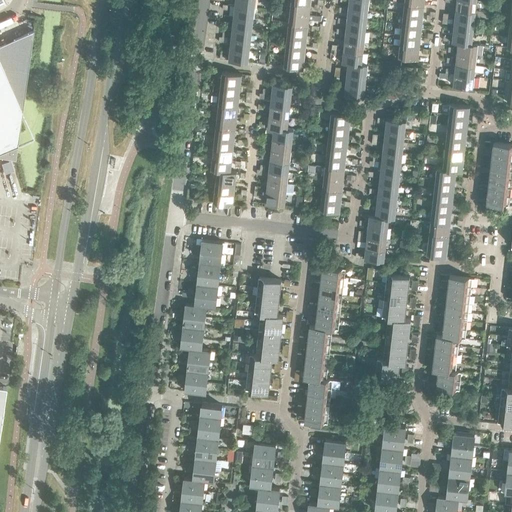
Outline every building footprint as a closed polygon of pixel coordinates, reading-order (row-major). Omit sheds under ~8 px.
[(291,0),(290,11),(310,13),(311,3),(291,0)] [(349,0),(349,7),(368,9),(369,0),(349,0)] [(476,0),(456,0),(456,8),(476,10),(476,0)] [(405,1),(404,12),(423,15),(424,4),(405,1)] [(235,4),(234,15),(254,18),(255,7),(235,4)] [(349,7),(347,18),(367,20),(368,9),(349,7)] [(456,8),(455,19),(474,21),(476,10),(456,8)] [(310,13),(290,11),(289,22),(309,24),(310,13)] [(423,15),(404,12),(402,23),(422,25),(423,15)] [(254,18),(234,15),(233,26),(252,28),(254,18)] [(347,18),(346,28),(366,31),(367,20),(347,18)] [(455,19),(453,30),(473,32),(474,21),(455,19)] [(309,24),(289,22),(288,33),(307,35),(309,24)] [(422,25),(402,23),(401,34),(421,36),(422,25)] [(252,28),(233,26),(231,37),(251,39),(252,28)] [(346,28),(345,39),(365,41),(366,31),(346,28)] [(0,155),(15,158),(27,76),(33,29),(0,43),(0,155)] [(473,32),(453,30),(452,41),(458,41),(472,42),(473,32)] [(288,33),(286,43),(306,46),(307,35),(288,33)] [(421,36),(401,34),(400,45),(419,47),(421,36)] [(231,37),(230,48),(250,50),(251,39),(231,37)] [(345,39),(344,50),(363,52),(365,41),(345,39)] [(472,42),(458,41),(457,52),(477,54),(478,43),(472,42)] [(306,46),(286,43),(285,54),(305,57),(306,46)] [(419,47),(400,45),(399,56),(418,58),(419,47)] [(250,50),(230,48),(229,59),(249,61),(250,50)] [(363,52),(344,50),(342,61),(348,62),(362,62),(363,52)] [(477,54),(457,52),(456,63),(475,65),(477,54)] [(305,57),(285,54),(284,65),(304,67),(305,57)] [(362,62),(348,62),(347,72),(367,74),(368,63),(362,62)] [(456,63),(454,74),(474,76),(475,65),(456,63)] [(241,84),(242,73),(222,71),(221,82),(241,84)] [(367,74),(347,72),(346,83),(365,85),(367,74)] [(474,76),(454,74),(453,85),(473,87),(474,76)] [(221,82),(220,93),(239,95),(241,84),(221,82)] [(273,82),(272,93),(292,95),(293,84),(273,82)] [(365,85),(346,83),(345,94),(364,96),(365,85)] [(239,95),(220,93),(219,103),(238,106),(239,95)] [(272,93),(271,104),(290,106),(292,95),(272,93)] [(219,103),(217,114),(237,117),(238,106),(219,103)] [(450,103),(449,114),(469,116),(470,105),(450,103)] [(271,104),(269,115),(289,117),(290,106),(271,104)] [(350,124),(351,113),(352,113),(332,111),(330,122),(350,124)] [(217,114),(216,125),(236,127),(237,117),(217,114)] [(449,114),(448,125),(467,127),(469,116),(449,114)] [(289,117),(269,115),(268,126),(274,127),(288,128),(289,117)] [(385,128),(405,130),(406,120),(386,117),(385,128)] [(350,124),(330,122),(329,133),(349,135),(350,124)] [(216,125),(215,136),(235,138),(236,127),(216,125)] [(448,125),(447,135),(466,138),(467,127),(448,125)] [(274,127),(273,137),(292,140),(294,128),(288,128),(274,127)] [(385,128),(384,139),(404,141),(405,130),(385,128)] [(329,133),(328,144),(348,146),(349,135),(329,133)] [(447,135),(445,146),(465,149),(466,138),(447,135)] [(235,138),(215,136),(214,147),(233,149),(235,138)] [(296,151),(296,148),(291,148),(292,140),(273,137),(272,148),(291,150),(296,151)] [(384,139),(383,150),(403,152),(404,141),(384,139)] [(511,143),(494,142),(493,150),(511,152),(511,143)] [(348,146),(328,144),(327,154),(347,157),(348,146)] [(465,149),(445,146),(444,157),(464,160),(465,149)] [(233,149),(214,147),(213,157),(232,159),(233,149)] [(291,150),(272,148),(270,159),(290,161),(291,150)] [(383,150),(381,160),(401,163),(403,152),(383,150)] [(511,152),(493,150),(492,159),(511,161),(511,152)] [(347,157),(327,154),(326,165),(345,167),(347,157)] [(232,159),(213,157),(211,169),(217,169),(231,170),(232,159)] [(464,160),(444,157),(443,167),(456,170),(462,170),(464,160)] [(270,159),(269,169),(289,172),(290,161),(270,159)] [(511,161),(492,159),(491,168),(511,170),(511,161)] [(11,160),(1,163),(4,174),(14,171),(11,160)] [(381,160),(381,166),(380,171),(400,173),(401,163),(381,160)] [(345,167),(326,165),(324,176),(344,178),(345,167)] [(456,170),(443,167),(437,167),(435,178),(455,180),(456,170)] [(511,170),(491,168),(490,176),(511,178),(511,170)] [(231,170),(217,169),(216,180),(235,182),(237,171),(231,170)] [(289,172),(269,169),(268,180),(287,183),(289,172)] [(400,173),(380,171),(379,182),(399,184),(400,173)] [(344,178),(324,176),(323,187),(343,189),(344,178)] [(511,178),(490,176),(489,185),(511,188),(511,183),(511,178)] [(435,178),(434,189),(454,191),(455,180),(435,178)] [(235,182),(216,180),(214,191),(234,193),(235,182)] [(287,183),(268,180),(267,191),(286,193),(287,183)] [(379,182),(378,193),(398,195),(399,184),(379,182)] [(511,188),(489,185),(488,193),(511,196),(511,188)] [(323,187),(322,198),(342,200),(343,189),(323,187)] [(454,191),(434,189),(433,199),(453,201),(454,191)] [(234,193),(214,191),(213,201),(233,204),(234,193)] [(286,193),(267,191),(266,202),(285,204),(286,193)] [(398,195),(378,193),(377,203),(396,206),(398,195)] [(511,196),(488,193),(487,202),(510,205),(511,196)] [(342,200),(322,198),(321,208),(340,211),(342,200)] [(453,201),(433,199),(432,210),(452,212),(453,201)] [(377,203),(375,214),(375,215),(389,216),(395,217),(396,206),(377,203)] [(432,210),(431,221),(450,223),(452,212),(432,210)] [(375,215),(375,214),(369,214),(368,224),(388,227),(389,216),(375,215)] [(431,221),(429,231),(449,234),(450,223),(431,221)] [(388,227),(368,224),(367,235),(387,238),(388,227)] [(449,234),(429,231),(428,242),(448,245),(449,234)] [(387,238),(367,235),(366,246),(385,249),(387,238)] [(203,238),(201,249),(222,251),(223,241),(203,238)] [(448,245),(428,242),(427,254),(446,256),(448,245)] [(385,249),(366,246),(364,257),(384,259),(385,249)] [(201,249),(200,260),(220,262),(222,251),(201,249)] [(200,260),(199,270),(219,272),(220,262),(200,260)] [(321,274),(344,276),(345,267),(322,264),(321,274)] [(199,270),(198,281),(218,283),(219,272),(199,270)] [(387,272),(386,280),(409,283),(410,274),(387,272)] [(321,274),(320,282),(343,285),(344,276),(321,274)] [(448,283),(471,285),(472,277),(449,274),(448,283)] [(258,276),(257,285),(281,287),(282,279),(258,276)] [(386,280),(385,289),(408,292),(409,283),(386,280)] [(198,281),(197,292),(217,294),(218,283),(198,281)] [(320,282),(319,291),(342,293),(343,285),(320,282)] [(471,285),(448,283),(447,291),(470,294),(471,285)] [(257,285),(256,294),(280,296),(281,287),(257,285)] [(385,289),(384,298),(407,300),(408,292),(385,289)] [(342,293),(319,291),(318,299),(341,302),(342,293)] [(470,294),(447,291),(446,300),(469,302),(470,294)] [(197,292),(195,303),(207,305),(215,306),(217,294),(197,292)] [(280,296),(256,294),(256,302),(279,305),(280,296)] [(407,300),(384,298),(383,306),(406,309),(407,300)] [(318,299),(317,308),(340,310),(341,302),(318,299)] [(469,302),(446,300),(445,308),(468,311),(469,302)] [(186,302),(185,312),(206,315),(207,305),(195,303),(186,302)] [(279,305),(256,302),(255,311),(260,312),(278,314),(278,313),(279,305)] [(406,309),(383,306),(382,316),(388,316),(405,318),(405,317),(406,309)] [(340,310),(317,308),(316,316),(339,319),(340,310)] [(468,311),(445,308),(445,317),(468,319),(468,311)] [(278,314),(260,312),(255,311),(254,320),(259,321),(282,323),(283,314),(278,313),(278,314)] [(206,315),(185,312),(184,323),(205,326),(206,315)] [(243,326),(244,317),(236,316),(235,325),(243,326)] [(339,319),(316,316),(315,324),(326,325),(326,327),(338,328),(339,319)] [(405,318),(388,316),(387,325),(410,327),(411,318),(405,317),(405,318)] [(445,317),(444,326),(467,328),(468,319),(445,317)] [(259,321),(259,329),(281,332),(282,323),(259,321)] [(184,323),(183,335),(204,337),(205,326),(184,323)] [(310,323),(309,332),(325,334),(326,327),(326,325),(315,324),(310,323)] [(410,327),(387,325),(386,333),(409,335),(410,327)] [(467,328),(444,326),(443,334),(459,336),(466,337),(467,328)] [(281,332),(259,329),(258,338),(280,340),(281,332)] [(309,332),(308,341),(324,343),(325,334),(309,332)] [(386,333),(385,341),(408,344),(409,335),(386,333)] [(459,336),(443,334),(436,333),(435,342),(458,344),(459,336)] [(204,337),(183,335),(181,346),(190,347),(202,348),(202,347),(204,337)] [(280,340),(258,338),(257,346),(280,349),(280,340)] [(324,343),(308,341),(307,350),(323,352),(324,343)] [(408,344),(385,341),(384,350),(407,353),(408,344)] [(458,344),(435,342),(434,350),(457,353),(458,344)] [(257,346),(256,353),(256,355),(273,357),(279,357),(280,349),(257,346)] [(190,347),(189,357),(209,359),(211,348),(202,347),(202,348),(190,347)] [(323,352),(307,350),(306,358),(322,360),(323,352)] [(384,350),(383,358),(383,359),(400,361),(406,362),(407,353),(384,350)] [(434,350),(434,359),(456,361),(457,353),(434,350)] [(256,355),(256,353),(250,353),(249,362),(272,365),(273,357),(256,355)] [(209,359),(189,357),(188,368),(208,370),(209,359)] [(377,357),(376,366),(399,369),(400,361),(383,359),(383,358),(377,357)] [(306,358),(305,367),(321,369),(322,360),(306,358)] [(456,361),(434,359),(432,368),(438,369),(438,368),(455,370),(456,361)] [(249,362),(248,371),(271,373),(272,365),(249,362)] [(399,369),(376,366),(375,375),(398,378),(399,369)] [(321,369),(305,367),(304,376),(309,376),(321,378),(321,377),(321,369)] [(188,368),(187,379),(207,381),(208,370),(188,368)] [(438,368),(438,369),(437,377),(460,379),(461,370),(455,370),(438,368)] [(271,373),(248,371),(247,379),(270,382),(271,373)] [(321,378),(309,376),(309,385),(332,387),(333,378),(321,377),(321,378)] [(460,379),(437,377),(436,386),(459,388),(460,379)] [(207,381),(187,379),(185,390),(206,392),(207,381)] [(270,382),(247,379),(246,388),(269,391),(270,382)] [(332,387),(309,385),(308,393),(331,396),(332,387)] [(511,396),(511,387),(508,387),(502,386),(501,395),(511,396)] [(308,393),(307,402),(330,404),(331,396),(308,393)] [(511,396),(501,395),(500,404),(511,405),(511,396)] [(201,413),(221,415),(222,404),(202,402),(201,413)] [(307,402),(306,410),(329,413),(330,404),(307,402)] [(511,405),(500,404),(499,412),(511,413),(511,405)] [(329,413),(306,410),(305,419),(328,422),(329,413)] [(511,413),(499,412),(498,421),(511,422),(511,413)] [(221,415),(201,413),(200,424),(220,426),(221,415)] [(244,423),(244,424),(243,432),(252,433),(253,424),(244,423)] [(384,434),(404,437),(405,425),(385,423),(384,434)] [(200,424),(198,434),(219,437),(220,426),(200,424)] [(453,442),(473,445),(475,433),(454,431),(453,442)] [(198,434),(197,445),(217,447),(219,437),(198,434)] [(384,434),(383,445),(403,447),(404,437),(384,434)] [(413,438),(407,437),(407,441),(413,442),(413,445),(421,446),(422,439),(413,438)] [(326,438),(324,449),(344,451),(346,440),(326,438)] [(274,454),(276,443),(256,440),(254,452),(274,454)] [(473,445),(453,442),(452,453),(472,455),(473,445)] [(217,447),(197,445),(196,456),(216,458),(217,447)] [(403,447),(383,445),(382,456),(402,458),(403,447)] [(324,449),(323,459),(343,462),(344,451),(324,449)] [(254,452),(253,462),(273,465),(274,454),(254,452)] [(472,455),(452,453),(451,464),(471,466),(472,455)] [(216,458),(196,456),(195,466),(215,469),(216,458)] [(402,458),(382,456),(380,466),(401,469),(402,458)] [(343,462),(323,459),(322,470),(342,472),(343,462)] [(442,463),(442,462),(433,461),(432,468),(441,469),(441,467),(447,468),(448,463),(442,463)] [(253,462),(252,473),(272,476),(273,465),(253,462)] [(471,466),(451,464),(449,475),(470,477),(471,466)] [(195,466),(194,477),(205,479),(214,480),(215,469),(195,466)] [(380,466),(379,477),(399,479),(401,469),(380,466)] [(322,470),(321,481),(341,483),(342,472),(322,470)] [(272,476),(252,473),(251,484),(259,485),(271,487),(271,486),(272,476)] [(470,477),(449,475),(448,486),(468,488),(470,477)] [(184,476),(183,487),(204,490),(205,479),(194,477),(184,476)] [(379,477),(378,488),(398,490),(399,479),(379,477)] [(321,481),(319,492),(339,494),(341,483),(321,481)] [(271,487),(259,485),(257,496),(278,499),(280,487),(271,486),(271,487)] [(468,488),(448,486),(447,496),(459,497),(459,498),(467,498),(468,488)] [(183,487),(182,498),(203,500),(204,490),(183,487)] [(378,488),(377,499),(397,501),(398,490),(378,488)] [(339,494),(319,492),(318,502),(330,504),(338,505),(339,494)] [(438,495),(437,506),(458,508),(459,498),(459,497),(447,496),(438,495)] [(278,499),(257,496),(256,507),(277,509),(278,499)] [(182,498),(181,508),(202,511),(203,500),(182,498)] [(383,510),(396,511),(397,501),(377,499),(376,510),(383,510)] [(309,501),(308,511),(329,511),(330,504),(318,502),(309,501)]
